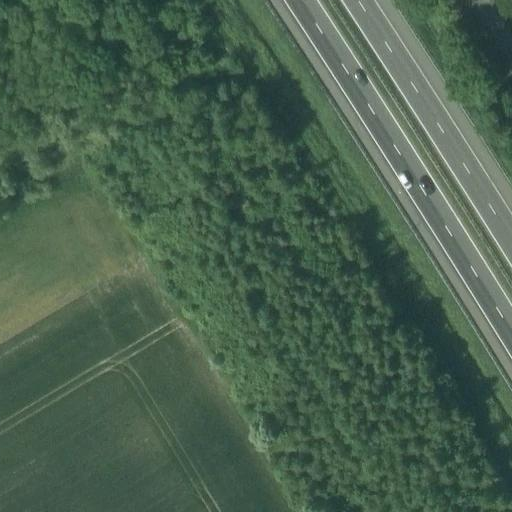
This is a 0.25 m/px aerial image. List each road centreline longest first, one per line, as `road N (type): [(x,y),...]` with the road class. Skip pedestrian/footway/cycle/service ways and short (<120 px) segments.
road 1 (motorway): [(297,0),(511,347)]
road 2 (motorway): [(511,251),(359,0)]
